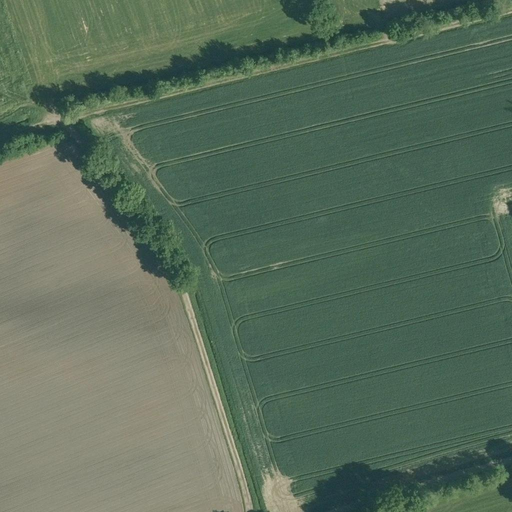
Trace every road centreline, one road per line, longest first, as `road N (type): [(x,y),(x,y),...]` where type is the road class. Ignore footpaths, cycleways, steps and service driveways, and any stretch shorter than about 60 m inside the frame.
road 1 (track): [(0,146),(66,118),(181,96),(511,8)]
road 2 (track): [(66,118),(175,273),(252,511)]
road 3 (unclassified): [(511,464),(344,511)]
